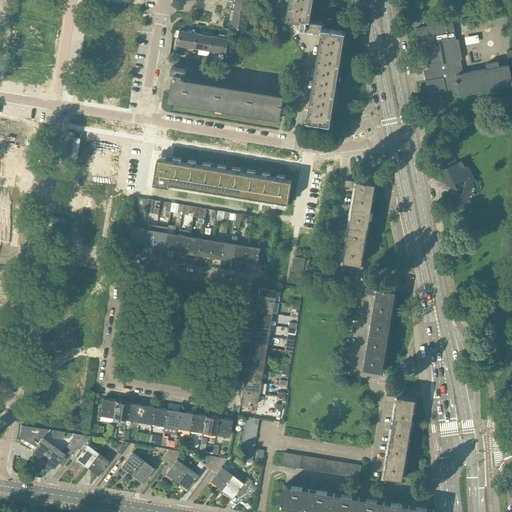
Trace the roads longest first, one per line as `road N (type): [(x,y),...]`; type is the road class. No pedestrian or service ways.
road 1 (tertiary): [(472,451),(387,0)]
road 2 (residential): [(122,264),(103,380),(224,401),(241,281)]
road 3 (tertiary): [(393,138),(450,452)]
road 4 (residential): [(393,138),(313,149),(141,119)]
road 5 (residential): [(0,479),(37,251)]
road 6 (tertiary): [(158,511),(0,486)]
road 7 (residential): [(37,251),(61,106)]
road 8 (tertiary): [(369,0),(393,138)]
road 9 (residential): [(241,281),(122,264)]
